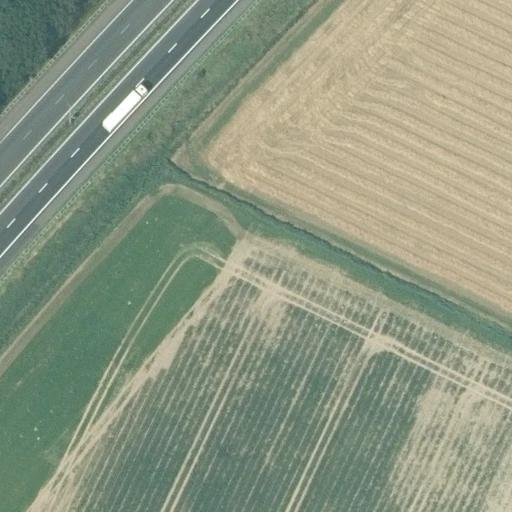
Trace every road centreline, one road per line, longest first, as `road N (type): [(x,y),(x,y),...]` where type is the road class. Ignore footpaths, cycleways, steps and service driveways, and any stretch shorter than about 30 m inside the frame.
road 1 (motorway): [(0,237),(219,0)]
road 2 (motorway): [(154,0),(0,163)]
